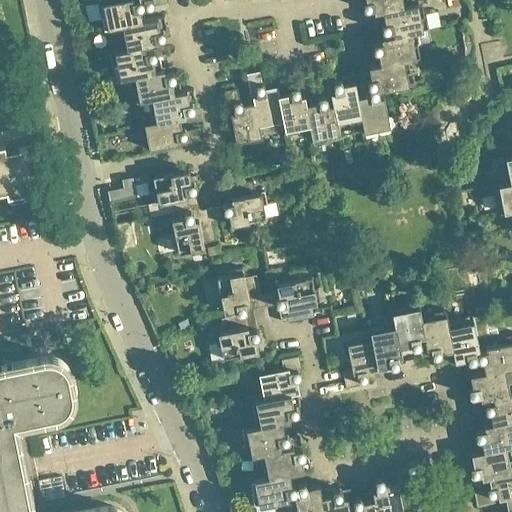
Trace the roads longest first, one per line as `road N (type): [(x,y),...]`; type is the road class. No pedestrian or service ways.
road 1 (residential): [(210,511),(109,276),(79,175)]
road 2 (residential): [(449,442),(323,476),(303,329),(271,336),(267,313)]
road 3 (residential): [(201,152),(215,145),(183,19),(282,9)]
road 4 (residential): [(79,175),(45,0)]
road 5 (residential): [(449,442),(459,433),(446,371),(395,381)]
road 6 (residential): [(79,175),(201,152)]
